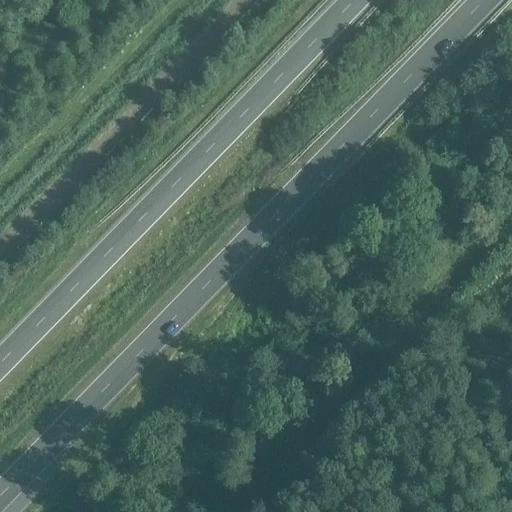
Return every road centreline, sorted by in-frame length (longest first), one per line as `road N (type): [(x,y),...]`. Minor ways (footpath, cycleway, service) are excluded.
road 1 (trunk): [(0,494),(484,0)]
road 2 (trunk): [(355,0),(0,364)]
